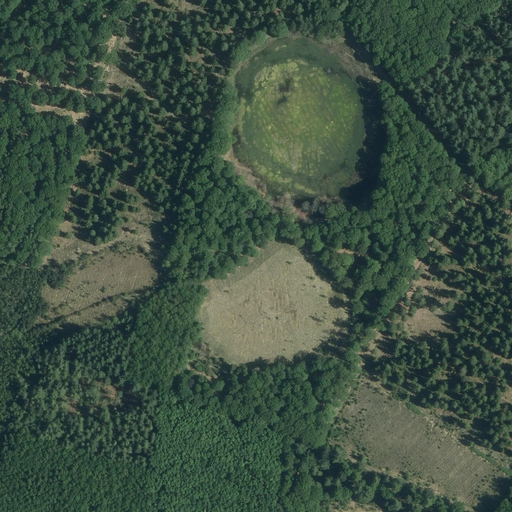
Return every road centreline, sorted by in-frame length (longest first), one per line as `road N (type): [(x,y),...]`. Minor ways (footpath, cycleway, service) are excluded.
road 1 (track): [(285,511),(467,178),(320,0)]
road 2 (track): [(10,343),(316,445),(476,511)]
road 3 (track): [(66,177),(129,0)]
